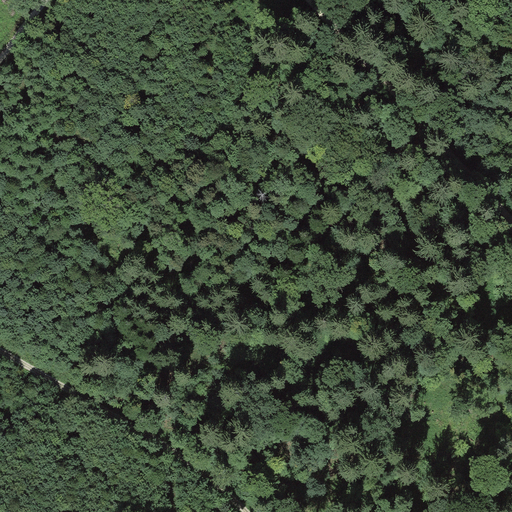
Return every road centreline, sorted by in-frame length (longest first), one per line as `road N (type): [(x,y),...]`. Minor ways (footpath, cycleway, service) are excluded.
road 1 (track): [(0,344),(185,457),(246,511)]
road 2 (track): [(310,0),(511,220)]
